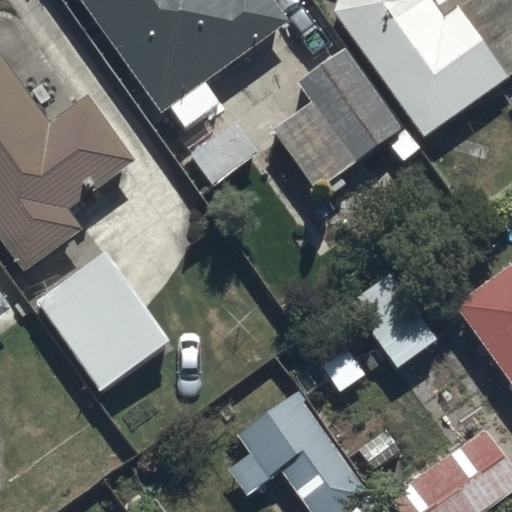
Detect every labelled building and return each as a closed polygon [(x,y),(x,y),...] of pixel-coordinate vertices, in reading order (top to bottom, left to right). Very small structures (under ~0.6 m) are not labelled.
[(72,0),(155,117),(285,26),(266,0),(72,0)] [(329,0),(326,11),(417,138),(511,70),(511,0),(458,0),(435,15),(424,0),(329,0)] [(338,49),(291,82),(347,161),(394,128),(338,49)] [(0,66),(0,249),(17,273),(76,230),(62,211),(127,162),(81,96),(40,123),(0,66)] [(213,181),(255,148),(231,117),(188,151),(213,181)] [(99,253),(30,302),(93,391),(163,342),(99,253)] [(511,258),(447,305),(511,394),(511,258)] [(439,331),(388,268),(347,302),(399,364),(439,331)] [(290,393),(230,434),(242,453),(219,469),(238,496),(275,471),(303,511),(332,511),(359,494),(290,393)] [(382,496),(393,511),(474,511),(511,486),(511,475),(479,428),(382,496)]
